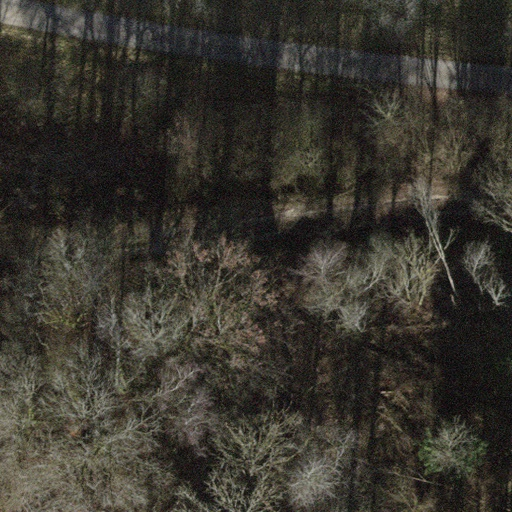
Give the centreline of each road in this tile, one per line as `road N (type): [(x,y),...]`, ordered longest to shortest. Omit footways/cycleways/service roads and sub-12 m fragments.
road 1 (unclassified): [(0,5),(176,38),(511,81)]
road 2 (track): [(511,197),(72,257),(0,257)]
